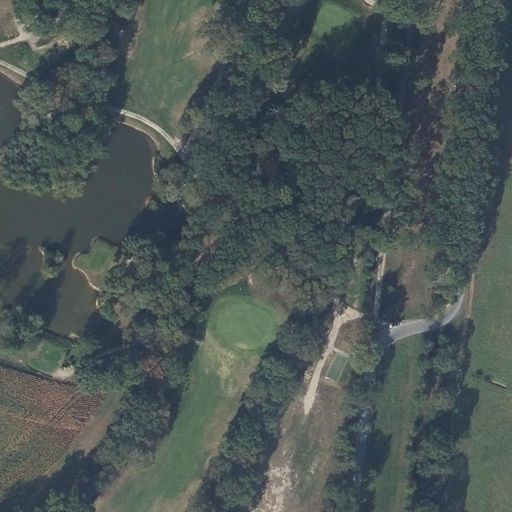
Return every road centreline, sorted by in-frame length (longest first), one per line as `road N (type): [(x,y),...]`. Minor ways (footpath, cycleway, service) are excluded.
road 1 (unclassified): [(353,511),(376,335),(447,319),(460,294),(486,0)]
road 2 (track): [(376,335),(412,0)]
